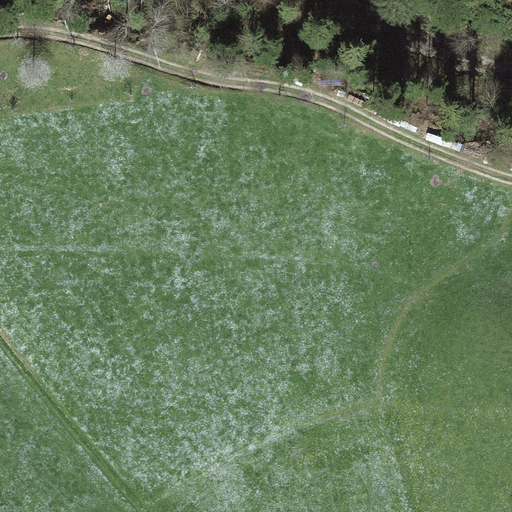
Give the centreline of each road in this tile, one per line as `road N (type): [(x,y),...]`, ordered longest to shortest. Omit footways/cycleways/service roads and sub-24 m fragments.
road 1 (track): [(0,32),(79,38),(219,80),(310,94),(511,180)]
road 2 (track): [(0,337),(95,453)]
